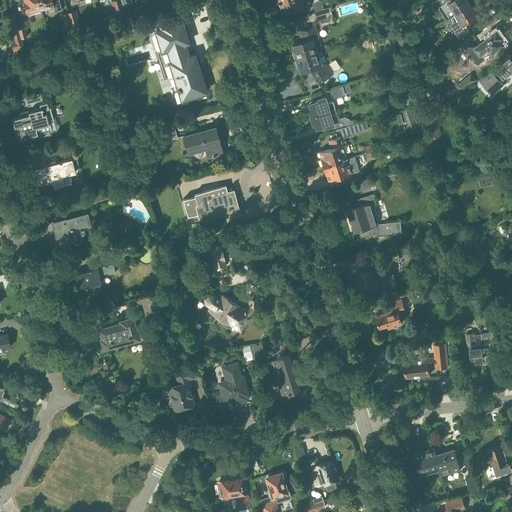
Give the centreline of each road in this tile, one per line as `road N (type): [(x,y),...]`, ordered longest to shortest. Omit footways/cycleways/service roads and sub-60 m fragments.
road 1 (tertiary): [(360,416),(228,0)]
road 2 (residential): [(163,451),(360,416)]
road 3 (residential): [(52,396),(47,346),(0,209)]
road 4 (residential): [(360,416),(511,399)]
road 5 (residential): [(163,451),(52,396)]
